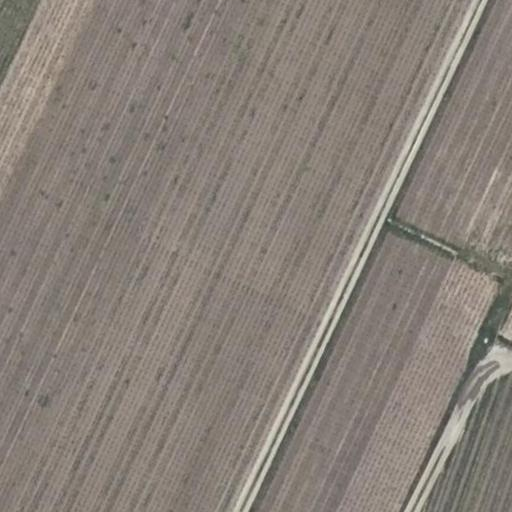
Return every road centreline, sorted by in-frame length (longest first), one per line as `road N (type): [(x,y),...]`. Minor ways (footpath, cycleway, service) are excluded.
road 1 (track): [(478,0),(236,511)]
road 2 (track): [(410,511),(482,375),(511,367)]
